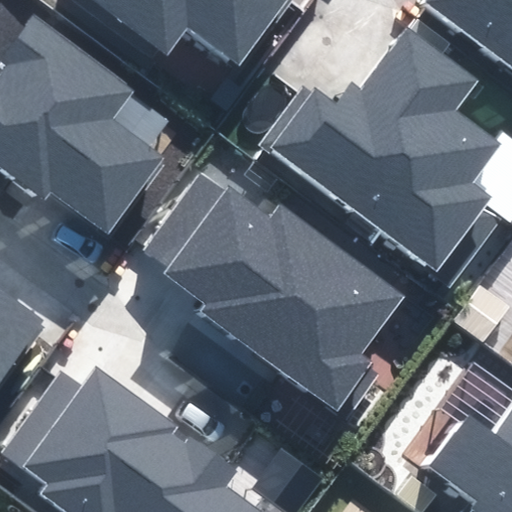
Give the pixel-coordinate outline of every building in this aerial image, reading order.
[(76,0),(158,59),(184,23),(243,65),(289,0),(76,0)] [(511,0),(431,0),(426,7),(511,69),(511,0)] [(0,162),(45,195),(51,186),(109,227),(160,158),(110,122),(132,92),(31,19),(3,57),(11,62),(0,77),(0,162)] [(478,80),(408,29),(361,94),(350,86),(337,104),(309,84),(266,144),(454,279),(497,221),(479,208),(489,194),(470,180),(496,144),(453,114),(478,80)] [(269,224),(200,174),(144,251),(210,298),(201,311),(345,415),(381,367),(361,353),(402,297),(280,209),(269,224)] [(0,275),(0,379),(43,322),(23,307),(30,298),(0,275)] [(61,373),(3,453),(48,486),(41,495),(64,511),(263,511),(226,485),(237,470),(98,370),(84,389),(61,373)] [(481,498),(473,509),(477,511),(511,511),(511,411),(495,436),(466,416),(433,464),(481,498)] [(297,511),(324,476),(283,447),(256,485),(292,511),(297,511)]
